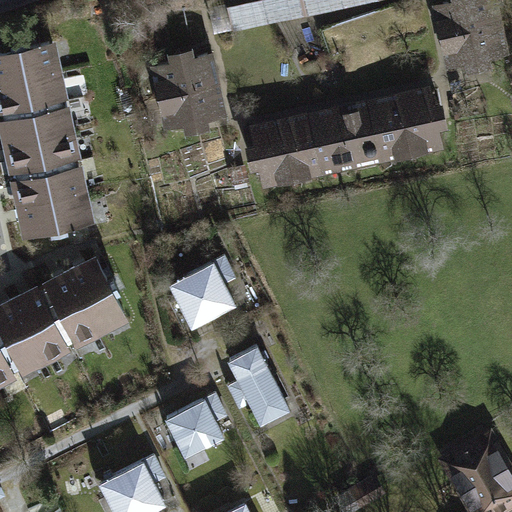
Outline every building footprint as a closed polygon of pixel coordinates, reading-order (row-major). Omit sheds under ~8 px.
[(235,0),(227,2),(233,29),(366,0),(235,0)] [(446,0),(439,2),(446,32),(496,21),(491,0),(446,0)] [(400,1),(321,27),(330,55),(410,29),(400,1)] [(233,29),(227,2),(208,6),(213,33),(233,29)] [(496,21),(446,32),(453,63),(467,60),(469,66),(489,62),(488,55),(503,52),(496,21)] [(0,82),(61,69),(60,66),(58,66),(56,58),(52,58),(48,41),(28,45),(27,40),(11,43),(12,49),(0,51),(0,82)] [(157,63),(164,93),(214,82),(208,52),(193,55),(191,49),(170,53),(172,60),(157,63)] [(3,108),(4,113),(63,100),(62,95),(60,96),(57,83),(61,82),(59,73),(61,73),(61,69),(0,82),(0,100),(3,100),(5,107),(3,108)] [(164,93),(171,124),(185,121),(187,127),(208,123),(206,116),(221,113),(214,82),(164,93)] [(431,89),(401,95),(412,146),(442,139),(439,125),(445,123),(441,102),(434,104),(431,89)] [(401,95),(371,102),(382,152),(412,146),(401,95)] [(5,137),(7,143),(74,129),(73,125),(71,126),(69,117),(65,118),(62,105),(64,105),(63,100),(4,113),(5,118),(7,118),(8,124),(4,125),(7,136),(5,137)] [(371,102),(341,108),(352,159),(382,152),(371,102)] [(341,108),(312,115),(323,165),(352,159),(341,108)] [(312,115),(282,121),(293,172),(323,165),(312,115)] [(282,121),(245,129),(253,165),(260,163),(263,178),(293,172),(282,121)] [(16,167),(17,172),(76,159),(75,155),(73,155),(70,142),(74,141),(72,132),(74,132),(74,129),(7,143),(8,149),(10,149),(12,160),(16,159),(17,167),(16,167)] [(18,196),(20,203),(86,188),(85,184),(83,185),(82,176),(78,177),(75,164),(77,164),(76,159),(17,172),(18,177),(19,176),(21,184),(17,185),(19,196),(18,196)] [(247,181),(244,165),(231,168),(235,184),(247,181)] [(29,219),(31,231),(51,227),(53,233),(68,229),(67,224),(87,219),(83,202),(87,201),(85,192),(87,192),(86,188),(20,203),(21,209),(22,209),(24,220),(29,219)] [(176,278),(171,281),(193,323),(235,302),(219,270),(229,264),(224,254),(183,275),(181,270),(174,273),(176,278)] [(75,266),(69,269),(100,330),(103,328),(102,326),(110,322),(108,318),(124,310),(115,293),(120,290),(113,276),(108,279),(98,260),(87,266),(86,262),(75,267),(75,266)] [(48,284),(43,286),(71,340),(75,337),(74,336),(85,330),(87,334),(95,330),(96,332),(100,330),(69,269),(64,272),(64,273),(54,278),(55,282),(49,286),(48,284)] [(21,293),(15,297),(46,357),(49,356),(48,354),(56,350),(54,346),(65,340),(66,342),(71,340),(43,286),(39,288),(40,290),(33,293),(31,290),(22,295),(21,293)] [(0,334),(17,367),(21,365),(20,363),(31,357),(33,361),(41,357),(42,359),(46,357),(15,297),(9,300),(9,301),(0,305),(0,306),(1,309),(0,310),(0,334)] [(0,378),(2,377),(0,373),(11,367),(12,369),(17,367),(0,334),(0,378)] [(257,344),(230,357),(245,388),(235,394),(240,405),(251,399),(262,420),(289,406),(264,358),(269,356),(265,349),(260,351),(257,344)] [(204,396),(167,415),(186,453),(211,440),(213,445),(220,441),(218,436),(223,434),(215,418),(226,413),(218,397),(208,403),(204,396)] [(511,471),(493,438),(448,464),(475,511),(477,511),(511,492),(511,471)] [(106,477),(101,480),(117,511),(142,511),(165,501),(148,469),(159,463),(154,453),(113,474),(111,469),(103,473),(106,477)] [(374,476),(340,497),(347,510),(382,489),(374,476)] [(249,511),(245,503),(226,511),(249,511)]
